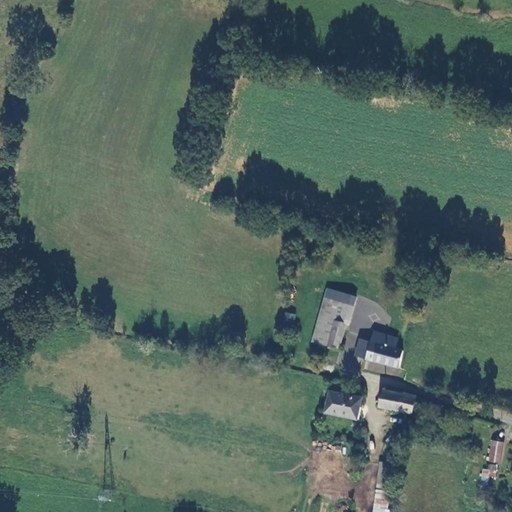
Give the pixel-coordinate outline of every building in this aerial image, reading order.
[(356,305),(343,302),(342,306),(325,301),(321,316),(338,320),(347,323),(351,324),(356,305)] [(294,323),(295,314),(285,312),(283,321),(294,323)] [(338,320),(321,316),(314,340),(331,345),(338,320)] [(341,347),(347,323),(338,320),(331,345),(341,347)] [(402,368),(406,352),(397,349),(399,339),(376,333),(373,344),(369,357),(368,360),(402,368)] [(369,357),(373,344),(361,341),(358,354),(369,357)] [(367,370),(384,373),(385,366),(368,362),(367,370)] [(381,407),(404,413),(415,416),(419,398),(409,396),(408,397),(385,391),(381,407)] [(329,392),(327,404),(361,410),(363,400),(329,392)] [(361,410),(327,404),(325,412),(359,420),(361,410)] [(402,426),(389,422),(385,442),(388,443),(384,467),(395,468),(396,469),(402,426)] [(486,458),(499,460),(502,440),(489,438),(486,458)] [(395,468),(384,467),(381,466),(376,501),(391,504),(395,468)] [(389,511),(391,504),(376,501),(374,511),(389,511)]
